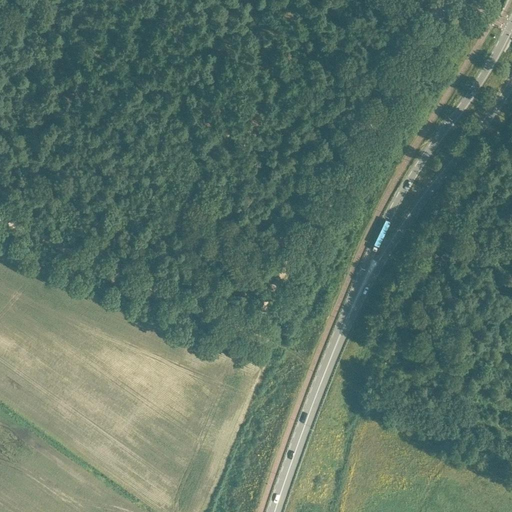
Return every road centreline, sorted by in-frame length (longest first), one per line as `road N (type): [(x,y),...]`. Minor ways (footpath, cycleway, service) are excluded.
road 1 (secondary): [(511,22),(405,186),(365,278)]
road 2 (secondary): [(275,511),(365,278)]
road 3 (secondary): [(365,278),(511,82)]
